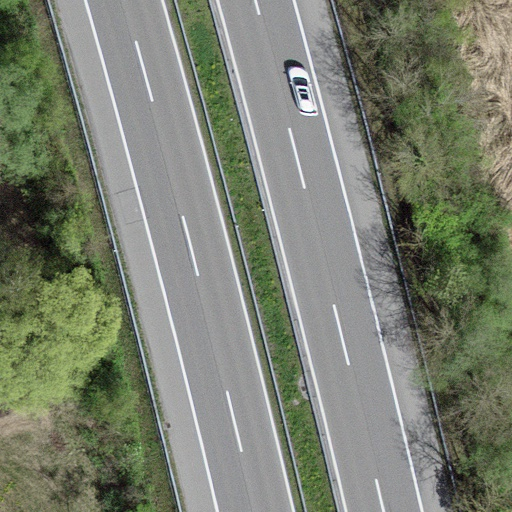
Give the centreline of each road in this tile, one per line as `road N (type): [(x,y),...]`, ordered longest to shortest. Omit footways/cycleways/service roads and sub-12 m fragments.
road 1 (motorway): [(123,0),(255,511)]
road 2 (motorway): [(383,511),(254,0)]
